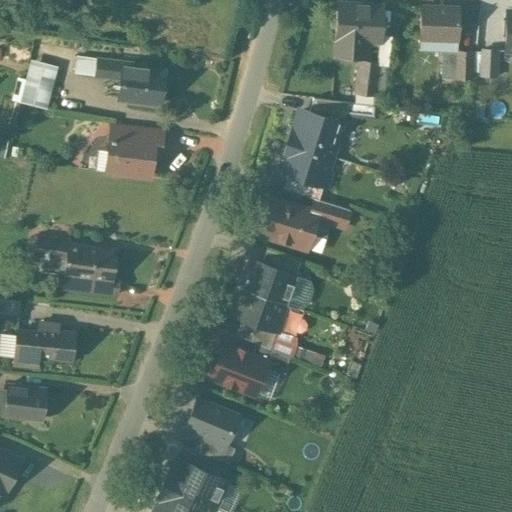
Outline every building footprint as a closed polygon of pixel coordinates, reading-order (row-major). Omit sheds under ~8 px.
[(380,8),(356,7),(356,4),(336,2),(334,39),(336,39),(360,41),(380,42),(382,5),(380,5),(380,8)] [(457,9),(419,7),(418,36),(419,36),(418,49),(455,51),(457,9)] [(511,11),(504,12),(503,51),(505,51),(511,50),(511,11)] [(360,41),(336,39),(335,56),(359,58),(360,41)] [(495,50),(480,49),(479,76),(494,76),(495,50)] [(455,51),(453,78),(469,79),(470,51),(455,51)] [(124,62),(85,57),(83,73),(96,75),(96,76),(122,80),(124,62)] [(377,63),(359,61),(355,93),(373,95),(377,63)] [(163,72),(136,68),(137,64),(124,62),(122,80),(120,99),(159,104),(163,72)] [(377,63),(373,95),(355,93),(354,101),(354,103),(381,106),(386,65),(377,63)] [(50,86),(27,80),(21,103),(44,109),(50,86)] [(349,103),(313,99),(308,112),(342,123),(349,103)] [(308,112),(302,110),(297,113),(288,144),(332,157),(336,144),(340,142),(345,126),(346,126),(346,124),(342,123),(308,112)] [(162,132),(135,129),(134,141),(154,143),(153,147),(160,148),(162,132)] [(134,141),(109,138),(104,172),(149,178),(153,147),(154,143),(134,141)] [(332,157),(288,144),(280,169),(282,174),(288,175),(322,186),(326,187),(330,176),(327,171),(332,157)] [(322,186),(288,175),(284,190),(314,199),(318,200),(322,186)] [(311,211),(271,198),(266,215),(264,214),(257,218),(255,225),(259,232),(260,233),(259,235),(305,249),(314,219),(316,213),(311,211)] [(318,200),(314,199),(311,211),(316,213),(314,219),(343,228),(349,210),(318,200)] [(115,251),(68,245),(68,240),(36,236),(34,256),(39,256),(37,272),(74,276),(74,274),(112,279),(115,251)] [(300,262),(266,250),(261,263),(295,276),(300,262)] [(261,263),(250,260),(240,289),(285,305),(289,293),(291,294),(298,277),(295,276),(261,263)] [(112,279),(74,274),(74,276),(73,288),(118,293),(119,280),(112,279)] [(285,305),(240,289),(230,315),(242,319),(276,331),(278,332),(282,320),(281,317),(285,305)] [(20,301),(0,298),(0,312),(19,315),(20,301)] [(276,331),(242,319),(236,336),(256,344),(269,349),(276,331)] [(56,324),(38,323),(37,329),(35,357),(71,361),(74,333),(56,332),(56,324)] [(37,329),(17,328),(14,361),(34,363),(35,357),(37,329)] [(269,349),(256,344),(251,355),(266,361),(263,368),(282,375),(289,357),(269,349)] [(248,353),(236,349),(236,351),(222,345),(217,358),(214,357),(207,376),(253,395),(263,368),(266,361),(251,355),(248,354),(248,353)] [(294,358),(321,365),(324,353),(297,346),(294,358)] [(45,390),(7,384),(6,396),(3,415),(42,420),(45,390)] [(225,445),(237,415),(196,399),(184,428),(222,444),(225,445)] [(209,456),(179,444),(172,459),(178,461),(178,460),(202,471),(209,456)] [(227,463),(233,448),(225,445),(222,444),(216,459),(227,463)] [(0,451),(0,488),(5,491),(6,491),(20,460),(0,451)] [(202,471),(178,460),(178,461),(172,474),(168,472),(162,485),(213,509),(225,482),(202,471)] [(211,511),(213,509),(162,485),(157,498),(160,499),(155,511),(154,511),(211,511)]
